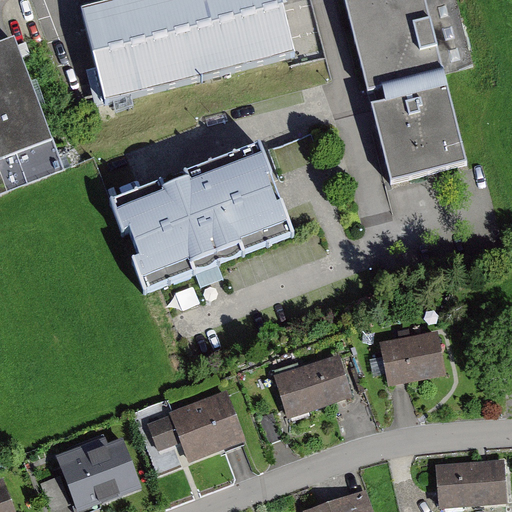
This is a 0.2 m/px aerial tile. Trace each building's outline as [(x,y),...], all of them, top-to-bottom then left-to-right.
[(279,0),(97,0),(75,6),(101,104),(294,54),(279,0)] [(390,210),(468,191),(422,1),(342,20),(366,119),(385,114),(390,133),(372,138),(390,210)] [(0,174),(48,155),(9,55),(0,57),(0,174)] [(153,194),(102,214),(139,311),(292,253),(255,156),(179,185),(183,195),(157,205),(153,194)] [(374,353),(380,397),(441,388),(434,343),(374,353)] [(282,430),(351,408),(336,364),(267,386),(282,430)] [(243,453),(222,400),(163,423),(165,428),(144,436),(154,463),(175,454),(183,476),(243,453)] [(63,511),(105,511),(136,500),(117,450),(83,463),(79,454),(46,466),(63,511)] [(503,511),(500,472),(430,478),(433,511),(503,511)] [(364,511),(361,503),(337,511),(364,511)]
